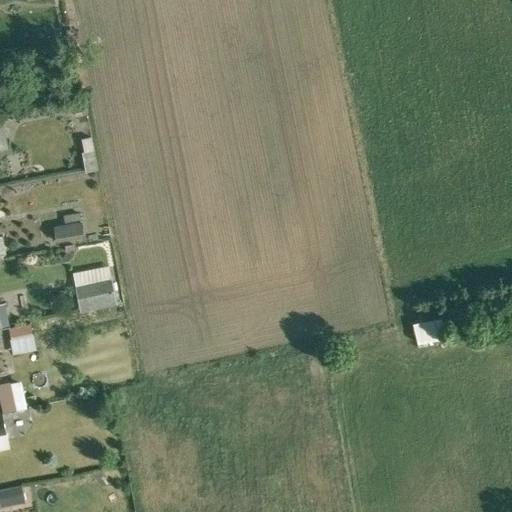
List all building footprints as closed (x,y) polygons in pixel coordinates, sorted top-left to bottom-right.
[(79,223),(55,227),(57,243),(82,239),(79,223)] [(112,281),(77,288),(81,310),(116,304),(112,281)] [(29,310),(9,314),(11,324),(31,320),(29,310)] [(414,342),(443,337),(439,317),(410,322),(414,342)] [(32,323),(10,327),(13,338),(34,334),(32,323)] [(11,383),(0,384),(0,400),(2,412),(16,409),(11,383)] [(22,488),(0,492),(0,501),(1,506),(24,502),(22,488)]
